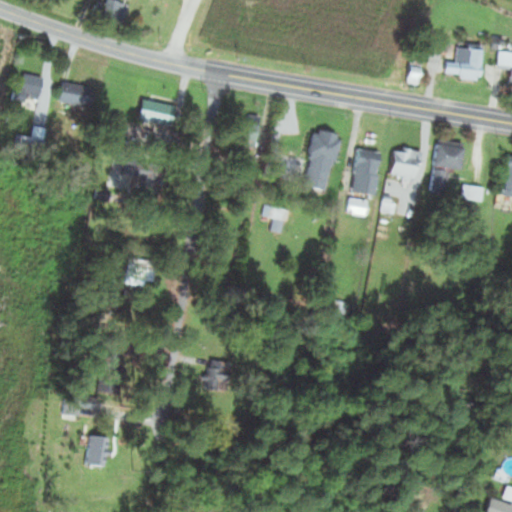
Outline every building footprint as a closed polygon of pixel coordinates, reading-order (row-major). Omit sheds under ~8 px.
[(97,0),(92,16),(123,27),(131,6),(114,0),(97,0)] [(486,76),(488,47),(460,46),(459,61),(450,61),(449,74),(486,76)] [(511,47),(502,47),(501,67),(511,67),(511,47)] [(15,101),(44,102),(45,75),(27,75),(26,88),(15,88),(15,101)] [(98,88),(65,82),(62,102),(94,108),(98,88)] [(144,120),(180,126),(184,105),(147,100),(144,120)] [(264,117),(245,117),(245,143),(264,143),(264,117)] [(20,136),(20,147),(48,147),(48,127),(35,127),(35,136),(20,136)] [(322,128),(306,184),(331,191),(346,134),(322,128)] [(460,144),(439,141),(435,167),(456,170),(460,144)] [(385,148),(359,147),(356,191),(383,193),(385,148)] [(425,156),(399,149),(392,173),(419,180),(425,156)] [(152,180),(160,163),(136,151),(127,169),(152,180)] [(511,157),(498,158),(498,191),(511,191),(511,157)] [(370,214),(372,199),(353,197),(351,212),(370,214)] [(106,296),(107,306),(120,304),(119,295),(106,296)] [(208,390),(235,390),(235,360),(208,360),(208,390)] [(483,496),(477,511),(511,511),(511,488),(509,488),(503,504),(483,496)]
